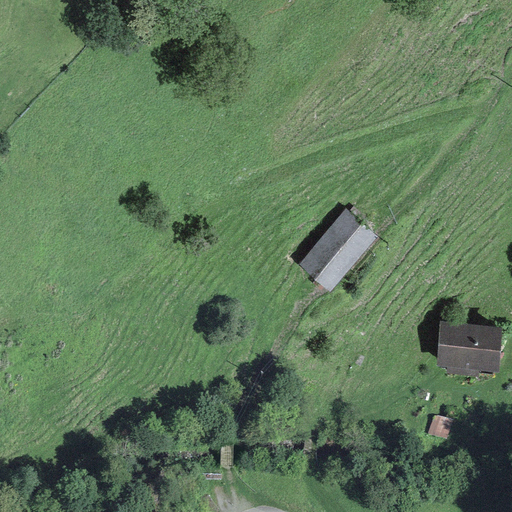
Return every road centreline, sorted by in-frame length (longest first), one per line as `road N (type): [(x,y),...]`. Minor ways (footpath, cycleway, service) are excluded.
road 1 (track): [(236,511),(227,500),(227,433),(308,299)]
road 2 (track): [(337,511),(311,474),(310,438),(350,412),(436,382)]
